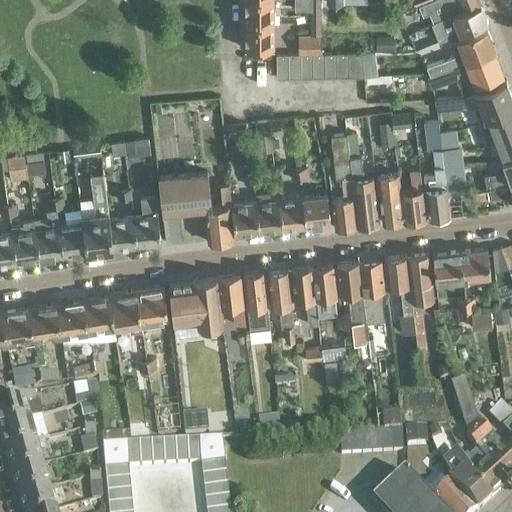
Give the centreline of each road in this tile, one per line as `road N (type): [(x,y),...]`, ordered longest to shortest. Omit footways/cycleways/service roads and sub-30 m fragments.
road 1 (residential): [(0,289),(511,218)]
road 2 (residential): [(352,91),(230,94),(229,0)]
